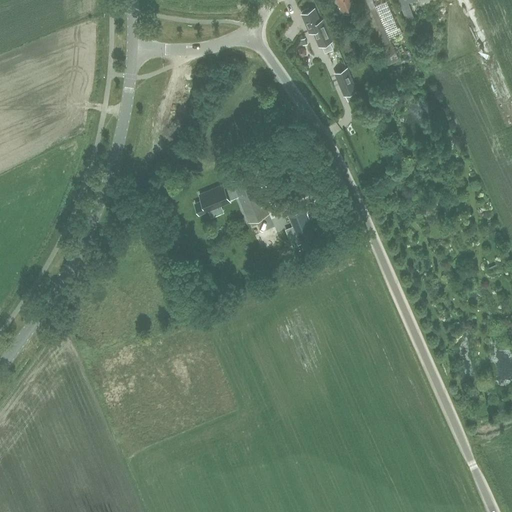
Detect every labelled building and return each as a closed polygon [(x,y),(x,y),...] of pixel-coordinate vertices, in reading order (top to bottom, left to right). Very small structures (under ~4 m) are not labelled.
[(337,0),(343,14),(356,9),(352,0),(337,0)] [(365,0),(358,0),(379,48),(391,43),(389,39),(375,7),(370,9),(365,0)] [(398,0),(408,23),(415,20),(408,2),(414,0),(398,0)] [(392,2),(382,5),(387,22),(397,19),(392,2)] [(302,10),(303,13),(302,13),(310,32),(314,30),(320,45),(333,40),(324,19),(320,21),(315,8),(310,10),(309,8),(302,10)] [(344,29),(338,32),(345,49),(353,46),(345,29),(344,29)] [(369,36),(367,37),(360,40),(361,44),(363,48),(362,49),(364,52),(365,54),(376,49),(369,36)] [(311,65),(320,61),(316,52),(307,56),(311,65)] [(359,97),(356,90),(357,89),(347,67),(336,72),(345,94),(349,101),(359,97)] [(249,221),(269,213),(252,172),(232,180),(234,183),(224,187),(223,184),(209,191),(214,203),(229,197),(228,195),(237,191),(249,221)] [(297,245),(316,237),(304,209),(289,215),(294,227),(290,229),(297,245)]
